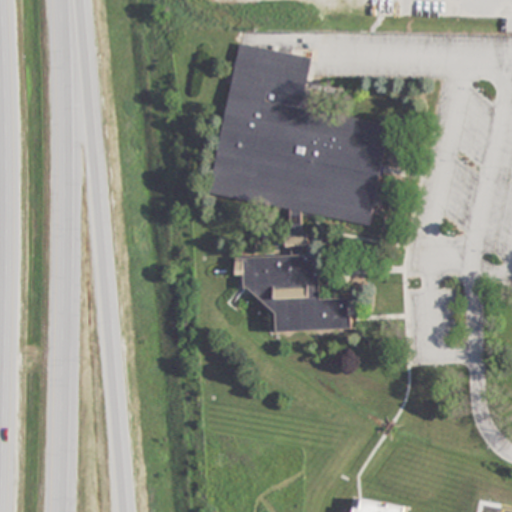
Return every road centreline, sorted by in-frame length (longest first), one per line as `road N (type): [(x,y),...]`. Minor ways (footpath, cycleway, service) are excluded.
road 1 (motorway): [(127,511),(83,0)]
road 2 (motorway): [(63,511),(69,246),(58,0)]
road 3 (motorway): [(2,0),(8,511)]
